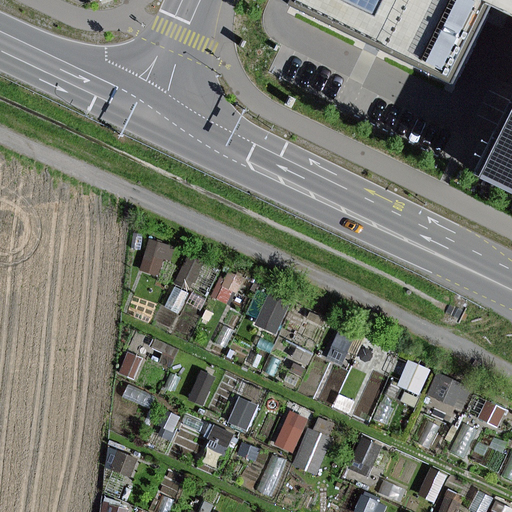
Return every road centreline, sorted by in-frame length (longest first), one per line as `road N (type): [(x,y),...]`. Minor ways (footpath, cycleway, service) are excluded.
road 1 (track): [(0,123),(511,369)]
road 2 (primary): [(511,290),(151,114)]
road 3 (primary): [(151,114),(0,42)]
road 4 (unclassified): [(151,114),(199,0)]
